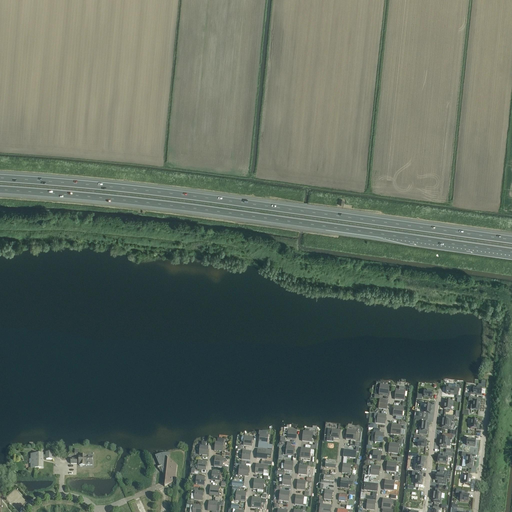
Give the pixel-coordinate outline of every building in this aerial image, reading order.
[(377,382),(377,386),(380,387),(379,395),(388,396),(389,386),(380,385),(381,383),(377,382)] [(447,387),(446,394),(458,395),(459,388),(455,388),(455,385),(448,384),(448,387),(447,387)] [(396,390),(395,400),(404,401),(405,391),(405,388),(399,387),(399,390),(396,390)] [(471,387),(470,394),(481,395),(482,388),(471,387)] [(469,397),(468,401),(471,401),(470,410),(479,411),(480,402),(479,402),(480,398),(469,397)] [(380,400),(379,409),(386,410),(388,401),(380,400)] [(415,412),(414,419),(416,420),(421,421),(422,420),(427,420),(428,414),(430,414),(431,405),(424,404),(423,413),(415,412)] [(394,406),(393,416),(396,416),(396,419),(402,420),(402,417),(403,408),(394,406)] [(375,414),(374,419),(375,419),(375,423),(377,424),(385,424),(386,416),(378,415),(375,414)] [(443,419),(442,428),(450,429),(452,420),(454,421),(455,417),(444,416),(444,419),(443,419)] [(471,420),(470,428),(477,429),(477,428),(478,428),(479,426),(478,425),(478,421),(471,420)] [(419,430),(419,434),(427,435),(427,432),(428,432),(429,423),(421,422),(420,431),(419,430)] [(392,425),(391,435),(400,436),(401,426),(392,425)] [(303,432),(302,441),(311,442),(312,433),(309,432),(309,430),(308,429),(306,429),(306,430),(305,430),(305,432),(303,432)] [(288,430),(287,439),(295,440),(296,431),(288,430)] [(332,430),(331,438),(333,438),(339,439),(340,430),(334,430),(332,430)] [(347,430),(346,440),(355,441),(356,431),(347,430)] [(260,434),(259,443),(267,444),(268,435),(267,435),(267,432),(263,431),(262,432),(262,434),(260,434)] [(373,433),(372,441),(375,442),(382,443),(383,434),(376,433),(373,433)] [(440,437),(439,447),(446,448),(447,438),(452,439),(453,435),(442,434),(442,437),(440,437)] [(414,436),(414,440),(418,440),(417,447),(426,448),(427,441),(425,441),(420,440),(420,436),(414,436)] [(242,439),(242,440),(242,441),(243,442),(244,442),(244,446),(251,447),(252,438),(245,437),(243,437),(242,438),(242,439)] [(467,438),(466,445),(475,446),(476,439),(467,438)] [(216,442),(215,451),(220,452),(222,452),(223,443),(220,443),(216,442)] [(200,446),(200,455),(202,455),(207,456),(208,447),(206,447),(206,443),(202,443),(201,446),(200,446)] [(389,444),(388,453),(398,454),(399,445),(389,444)] [(287,447),(286,456),(294,456),(294,448),(287,447)] [(301,449),(300,458),(309,459),(310,450),(301,449)] [(258,450),(257,459),(265,460),(266,451),(258,450)] [(344,450),(344,457),(349,458),(355,459),(356,451),(349,450),(344,450)] [(243,451),(242,460),(250,461),(251,452),(243,451)] [(370,456),(370,459),(372,460),(380,461),(381,453),(373,452),(373,456),(370,456)] [(31,459),(29,459),(29,463),(31,463),(31,468),(39,468),(39,467),(43,467),(43,458),(46,457),(46,459),(52,459),(52,453),(46,453),(46,456),(43,456),(43,455),(38,455),(31,455),(31,459)] [(438,456),(437,463),(447,464),(448,457),(452,458),(453,454),(442,453),(442,456),(438,456)] [(462,453),(462,457),(467,458),(465,468),(471,468),(472,466),(473,466),(474,458),(472,457),(472,454),(462,453)] [(159,456),(155,457),(155,458),(156,457),(161,467),(158,469),(160,468),(161,472),(163,471),(166,478),(165,487),(175,482),(177,465),(168,459),(169,455),(170,455),(166,455),(162,455),(159,456)] [(71,463),(71,464),(77,464),(77,461),(79,461),(79,465),(79,466),(86,466),(86,465),(92,465),(92,457),(87,457),(87,456),(79,456),(79,459),(71,459),(71,463)] [(215,458),(214,467),(219,467),(222,468),(223,459),(220,458),(215,458)] [(415,466),(414,470),(421,471),(422,467),(424,467),(425,459),(418,458),(417,466),(415,466)] [(196,464),(196,469),(198,469),(198,470),(200,470),(205,470),(206,462),(201,461),(199,461),(198,465),(196,464)] [(285,462),(284,471),(292,471),(293,463),(285,462)] [(387,462),(386,472),(395,473),(396,463),(387,462)] [(343,464),(342,473),(350,474),(351,465),(343,464)] [(256,465),(255,474),(263,474),(267,475),(267,471),(268,466),(264,466),(256,465)] [(240,466),(239,476),(248,477),(249,467),(240,466)] [(299,466),(298,475),(306,475),(307,467),(299,466)] [(372,466),(371,475),(378,476),(379,467),(372,466)] [(436,474),(435,481),(438,481),(437,483),(446,484),(447,476),(451,476),(451,472),(440,471),(439,474),(436,474)] [(213,472),(212,480),(215,481),(217,481),(219,481),(220,472),(218,472),(213,472)] [(412,472),(412,476),(416,476),(415,484),(422,485),(423,476),(422,476),(422,473),(412,472)] [(464,475),(463,484),(470,485),(471,476),(464,475)] [(197,477),(196,485),(198,485),(199,485),(204,486),(205,477),(200,477),(197,477)] [(283,477),(282,485),(290,486),(291,477),(283,477)] [(341,479),(340,488),(348,489),(348,486),(353,487),(354,481),(349,480),(341,479)] [(254,480),(253,489),(257,490),(257,492),(263,493),(263,490),(262,490),(263,481),(254,480)] [(298,481),(297,490),(305,491),(305,482),(298,481)] [(385,481),(384,490),(393,491),(394,482),(385,481)] [(365,483),(364,490),(377,491),(377,485),(365,483)] [(211,486),(210,495),(215,496),(218,496),(219,487),(216,487),(211,486)] [(434,492),(433,501),(434,501),(433,503),(440,504),(442,493),(437,493),(438,489),(435,489),(435,492),(434,492)] [(456,490),(455,493),(460,494),(460,501),(468,502),(469,495),(461,494),(462,490),(456,490)] [(195,491),(194,500),(197,500),(202,501),(203,492),(198,492),(195,491)] [(280,491),(279,501),(288,502),(290,492),(280,491)] [(325,491),(324,499),(332,500),(333,491),(325,491)] [(237,492),(236,501),(245,502),(246,493),(237,492)] [(412,494),(411,501),(420,502),(420,495),(412,494)] [(296,496),(295,505),(303,506),(303,505),(306,505),(307,498),(304,498),(304,497),(296,496)] [(252,498),(251,508),(260,509),(261,499),(252,498)] [(383,499),(382,509),(382,511),(393,511),(393,510),(391,510),(391,504),(392,501),(383,499)] [(367,501),(366,510),(374,511),(375,502),(367,501)] [(209,502),(208,511),(213,511),(216,511),(219,511),(219,503),(217,503),(214,503),(209,502)]
